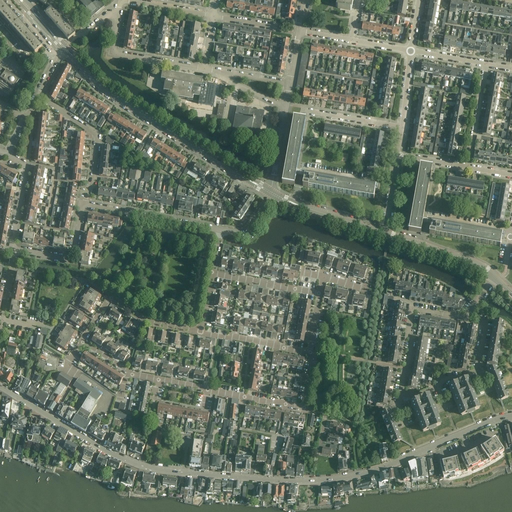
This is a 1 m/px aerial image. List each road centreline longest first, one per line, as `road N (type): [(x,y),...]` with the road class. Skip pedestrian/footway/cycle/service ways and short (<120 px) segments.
road 1 (residential): [(511,416),(360,474),(273,480),(143,466),(0,387)]
road 2 (tertiary): [(268,193),(113,95),(64,48)]
road 3 (residential): [(284,404),(133,375),(81,341)]
road 4 (residential): [(199,332),(148,322),(110,295),(81,341)]
road 5 (residential): [(401,394),(411,309),(471,313)]
road 6 (residential): [(83,204),(97,135),(37,97)]
road 7 (residential): [(83,204),(219,229)]
road 8 (residential): [(202,68),(111,51),(118,12)]
road 9 (tertiary): [(384,233),(268,193)]
